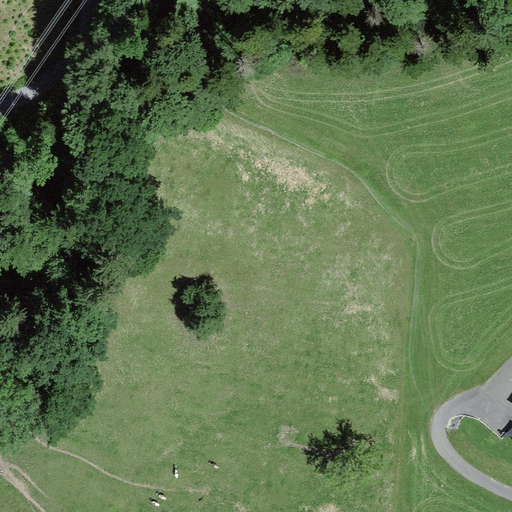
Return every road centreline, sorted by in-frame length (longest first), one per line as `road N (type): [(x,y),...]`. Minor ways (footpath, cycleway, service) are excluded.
road 1 (track): [(507,421),(461,406),(444,413),(439,432),(458,463),(511,494)]
road 2 (track): [(0,102),(74,52),(84,0)]
